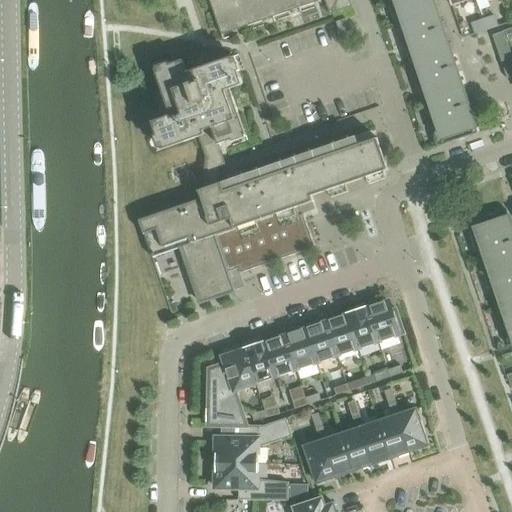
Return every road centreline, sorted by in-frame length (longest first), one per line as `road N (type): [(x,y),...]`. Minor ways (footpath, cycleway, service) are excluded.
road 1 (residential): [(170,511),(172,344),(401,263)]
road 2 (secondary): [(0,393),(10,325),(4,0)]
road 3 (residential): [(464,461),(401,263)]
